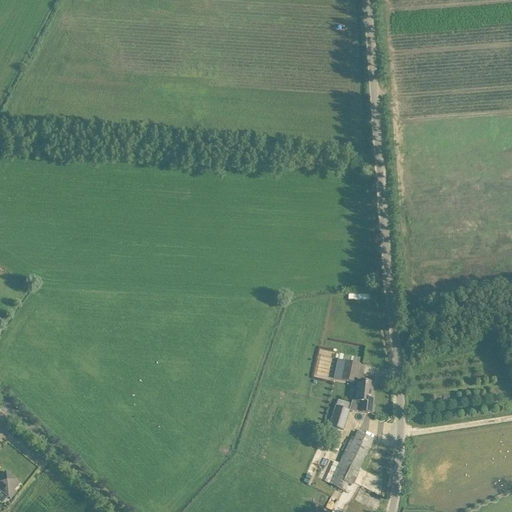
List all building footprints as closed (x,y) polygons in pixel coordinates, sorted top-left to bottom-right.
[(373,300),(374,292),(350,291),(350,299),(373,300)] [(360,364),(358,364),(337,359),(336,363),(335,368),(333,378),(356,383),(360,364)] [(373,384),(363,383),(358,382),(356,401),(352,400),(351,405),(349,412),(351,412),(352,411),(366,413),(371,414),(373,400),(371,399),(373,384)] [(335,436),(338,429),(343,430),(349,412),(351,405),(338,400),(338,401),(337,401),(337,402),(338,402),(330,426),(327,433),(335,436)] [(351,486),(373,439),(358,432),(353,442),(350,440),(332,477),(348,484),(351,486)] [(0,491),(10,500),(16,493),(14,491),(19,485),(6,474),(0,480),(0,491)]
